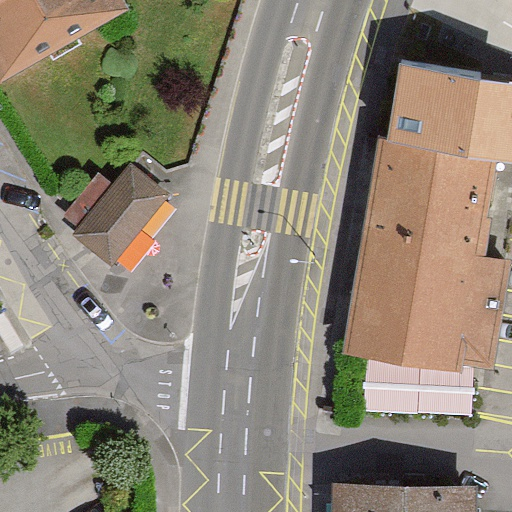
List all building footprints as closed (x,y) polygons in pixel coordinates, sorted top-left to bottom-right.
[(0,0),(0,78),(123,10),(117,0),(0,0)] [(399,58),(386,136),(488,153),(511,156),(511,102),(476,97),(478,85),(480,72),(399,58)] [(353,341),(488,363),(505,260),(472,255),(488,153),(386,136),(353,341)] [(166,192),(129,162),(112,183),(98,172),(64,213),(81,226),(74,234),(109,262),(166,192)] [(472,511),(473,482),(332,480),(331,511),(472,511)]
